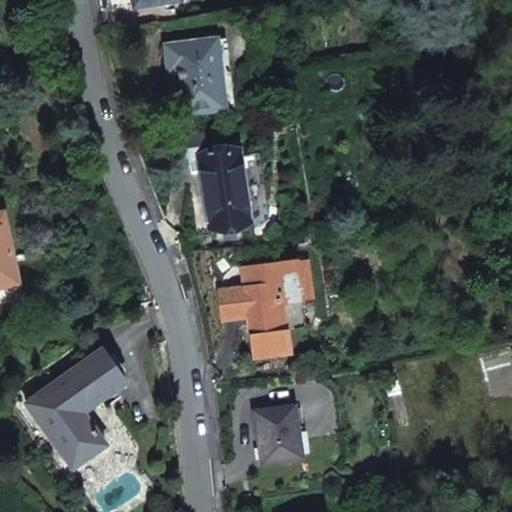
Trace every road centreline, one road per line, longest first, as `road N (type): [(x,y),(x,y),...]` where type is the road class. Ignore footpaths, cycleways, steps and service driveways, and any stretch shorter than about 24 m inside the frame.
road 1 (residential): [(80,0),(130,189),(176,306),(202,511)]
road 2 (track): [(481,0),(511,141)]
